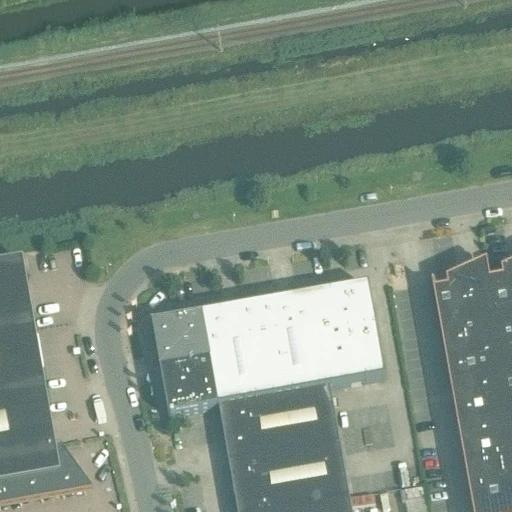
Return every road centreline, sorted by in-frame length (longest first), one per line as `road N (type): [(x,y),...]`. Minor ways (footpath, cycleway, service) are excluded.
road 1 (unclassified): [(150,511),(106,343),(107,317),(133,274),(172,254),(511,194)]
road 2 (unknown): [(391,215),(457,511)]
